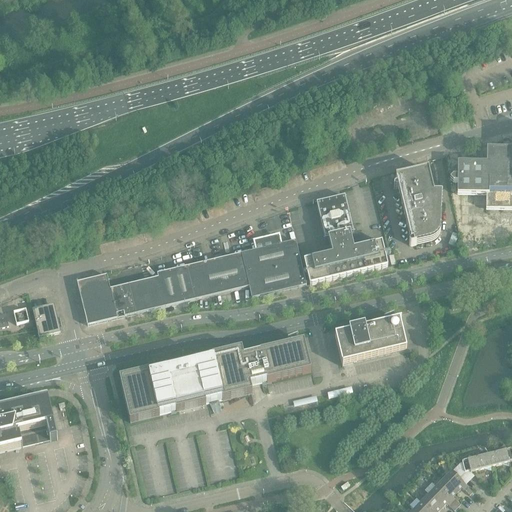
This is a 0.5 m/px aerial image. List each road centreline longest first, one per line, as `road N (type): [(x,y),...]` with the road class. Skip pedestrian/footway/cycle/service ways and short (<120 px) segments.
road 1 (trunk): [(0,226),(333,71),(510,0)]
road 2 (trunk): [(457,0),(194,89),(0,138)]
road 3 (unclassified): [(59,272),(511,125)]
road 4 (tertiary): [(511,252),(77,345)]
road 5 (tertiary): [(85,365),(314,320)]
road 6 (residential): [(409,297),(425,359),(329,388)]
road 7 (residential): [(329,388),(258,412),(277,484)]
road 8 (unclassified): [(113,501),(116,469),(96,379),(85,365)]
road 9 (unclassified): [(85,365),(102,496)]
